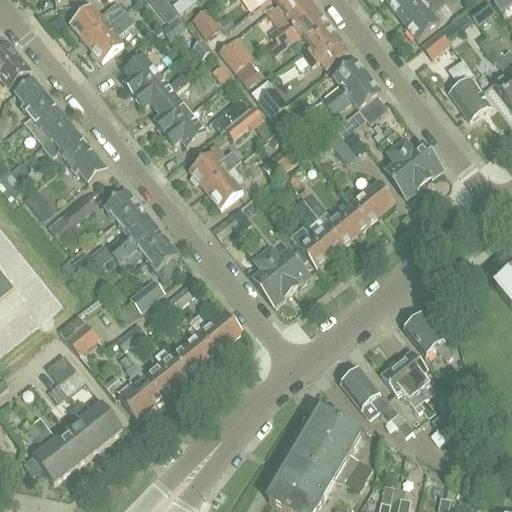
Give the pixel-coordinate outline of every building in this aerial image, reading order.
[(289,0),(241,0),(242,0),(241,0),(269,0),(278,10),(280,12),(292,3),(289,0)] [(276,47),(318,14),(306,0),(289,0),(292,3),(280,12),(278,10),(268,18),(279,32),(270,39),(276,47)] [(418,0),(395,0),(388,6),(403,26),(425,9),(418,0)] [(435,0),(425,9),(403,26),(418,46),(440,28),(432,17),(446,6),(440,0),(435,0)] [(178,19),(165,2),(155,10),(161,17),(167,25),(169,27),(178,19)] [(187,14),(180,4),(173,10),(180,19),(187,14)] [(496,16),(486,4),(471,16),(481,28),(496,16)] [(114,9),(100,20),(92,11),(71,28),(87,48),(122,19),(114,9)] [(210,12),(193,23),(206,42),(223,31),(210,12)] [(308,48),(330,30),(318,14),(276,47),(269,52),(275,60),(301,40),(308,48)] [(123,18),(122,19),(87,48),(103,68),(124,50),(118,42),(132,30),(123,18)] [(163,35),(172,46),(188,34),(179,23),(163,35)] [(450,43),(460,36),(452,26),(442,33),(450,43)] [(331,31),(330,30),(308,48),(310,52),(302,58),(312,71),(324,62),(329,69),(349,54),(331,31)] [(451,48),(440,35),(422,50),(433,63),(451,48)] [(213,56),(203,43),(195,50),(204,62),(213,56)] [(511,113),(511,71),(504,61),(504,62),(489,43),(480,49),(494,67),(496,66),(506,78),(493,89),(511,113)] [(219,55),(236,77),(241,74),(247,69),(230,46),(219,55)] [(0,83),(1,80),(2,80),(11,91),(29,76),(7,49),(0,53),(0,83)] [(134,100),(160,79),(144,60),(125,75),(131,83),(124,88),(134,100)] [(328,113),(369,80),(356,64),(334,82),(341,90),(322,105),(328,113)] [(450,98),(470,126),(491,111),(472,84),(476,82),(464,64),(449,75),(460,91),(450,98)] [(241,74),(236,77),(244,88),(247,92),(262,81),(251,66),(247,69),(241,74)] [(230,81),(221,70),(212,76),(221,87),(230,81)] [(156,114),(175,98),(184,91),(190,87),(183,78),(168,89),(160,79),(134,100),(144,112),(151,107),(156,114)] [(360,115),(378,100),(382,97),(369,80),(328,113),(334,120),(353,106),(360,115)] [(31,124),(53,106),(49,101),(50,100),(43,91),(42,92),(34,83),(16,98),(25,110),(22,112),(31,124)] [(271,86),(253,99),(272,124),(290,110),(271,86)] [(165,138),(191,117),(175,98),(156,114),(161,120),(155,126),(165,138)] [(378,100),(360,115),(371,128),(388,114),(378,100)] [(223,136),(225,133),(250,114),(242,103),(214,125),(223,136)] [(65,118),(63,115),(58,109),(57,110),(53,106),(31,124),(26,129),(44,150),(53,143),(71,128),(64,119),(65,118)] [(250,114),(225,133),(233,143),(250,131),(252,134),(264,124),(254,111),(250,114)] [(306,113),(281,133),(289,144),(315,124),(306,113)] [(191,117),(165,138),(175,150),(181,145),(187,152),(207,137),(191,117)] [(336,133),(357,160),(367,152),(352,135),(356,132),(349,123),(336,133)] [(68,168),(89,150),(85,146),(87,144),(80,136),(78,137),(71,128),(53,143),(62,154),(59,157),(68,168)] [(347,168),(357,160),(336,133),(323,144),(330,153),(333,151),(347,168)] [(389,142),(426,190),(444,175),(423,148),(413,155),(406,146),(405,147),(396,136),(389,142)] [(282,146),(276,139),(268,144),(274,152),(282,146)] [(407,204),(426,190),(389,142),(381,149),(389,159),(388,160),(395,170),(386,177),(407,204)] [(89,150),(68,168),(74,176),(77,174),(89,188),(107,173),(100,164),(101,162),(94,154),(93,155),(89,150)] [(288,150),(262,171),(273,184),(299,162),(288,150)] [(233,156),(226,161),(217,151),(210,156),(212,158),(190,175),(206,195),(234,172),(242,166),(233,156)] [(21,166),(11,175),(25,192),(35,183),(21,166)] [(243,197),(236,188),(243,182),(234,172),(206,195),(221,215),(243,197)] [(353,208),(370,229),(397,207),(380,186),(360,202),(353,193),(345,199),(353,208)] [(118,229),(141,211),(128,195),(125,197),(119,190),(99,205),(105,213),(118,229)] [(45,205),(36,195),(25,203),(34,214),(45,205)] [(353,208),(333,224),(312,198),(305,204),(319,221),(326,230),(343,251),(370,229),(353,208)] [(87,201),(63,220),(73,231),(96,212),(87,201)] [(113,260),(154,227),(141,211),(118,229),(125,238),(107,252),(113,260)] [(239,213),(232,219),(239,229),(244,235),(252,228),(239,213)] [(232,219),(213,235),(220,244),(239,229),(232,219)] [(63,220),(49,231),(59,243),(73,231),(63,220)] [(319,221),(310,228),(317,237),(311,243),(303,234),(292,243),(316,273),(343,251),(326,230),(319,221)] [(144,261),(166,242),(154,227),(113,260),(119,267),(137,252),(144,261)] [(166,242),(144,261),(157,277),(158,277),(163,284),(183,268),(177,261),(180,259),(166,242)] [(255,251),(293,297),(311,283),(289,256),(280,263),(273,254),(272,255),(263,244),(255,251)] [(105,250),(91,262),(99,271),(113,260),(107,252),(105,250)] [(275,312),(293,297),(255,251),(248,257),(256,267),(255,268),(262,278),(253,285),(275,312)] [(76,268),(86,281),(98,271),(88,258),(76,268)] [(511,310),(511,279),(497,292),(511,310)] [(7,283),(0,288),(0,305),(15,294),(7,283)] [(171,302),(178,311),(201,295),(193,285),(171,302)] [(154,286),(119,314),(129,327),(164,299),(154,286)] [(163,314),(178,332),(188,325),(173,306),(163,314)] [(200,338),(217,359),(244,337),(227,316),(209,331),(199,319),(190,327),(200,338)] [(80,317),(62,332),(84,359),(102,344),(80,317)] [(446,366),(455,359),(423,320),(405,335),(426,360),(435,352),(446,366)] [(139,327),(118,343),(127,354),(147,337),(139,327)] [(191,381),(217,359),(200,338),(174,360),(191,381)] [(397,368),(425,404),(436,396),(423,379),(428,376),(412,356),(397,368)] [(164,403),(147,382),(128,359),(120,365),(128,374),(126,375),(132,382),(130,384),(136,391),(120,404),(138,425),(164,403)] [(164,403),(191,381),(174,360),(147,382),(164,403)] [(431,411),(425,404),(397,368),(382,380),(398,400),(402,396),(419,417),(423,415),(429,423),(436,418),(431,411)] [(381,397),(379,399),(360,375),(342,389),(369,423),(379,415),(388,427),(399,419),(381,397)] [(3,383),(0,385),(0,398),(9,391),(3,383)] [(48,397),(58,409),(68,401),(58,389),(50,396),(48,397)] [(431,411),(436,418),(455,403),(450,396),(441,402),(431,411)] [(76,410),(106,449),(124,435),(102,407),(91,416),(82,405),(76,410)] [(481,461),(473,427),(458,408),(433,428),(468,472),(481,461)] [(89,462),(106,449),(76,410),(69,415),(78,426),(67,434),(89,462)] [(336,485),(362,440),(322,417),(296,461),(336,485)] [(57,442),(48,431),(43,425),(37,430),(72,475),(89,462),(67,434),(57,442)] [(406,442),(414,436),(406,427),(399,433),(406,442)] [(72,475),(37,430),(35,428),(29,434),(44,453),(26,467),(25,472),(30,478),(35,479),(42,473),(55,489),(72,475)] [(373,473),(351,460),(335,485),(351,494),(358,499),(368,482),(373,473)] [(280,511),(319,511),(336,485),(296,461),(269,505),(280,511)] [(401,504),(403,496),(404,494),(394,492),(391,507),(396,508),(397,503),(401,504)] [(409,511),(411,505),(404,504),(406,496),(403,496),(401,504),(397,503),(396,508),(391,507),(391,509),(390,511),(409,511)] [(448,511),(451,504),(441,502),(439,511),(448,511)]
